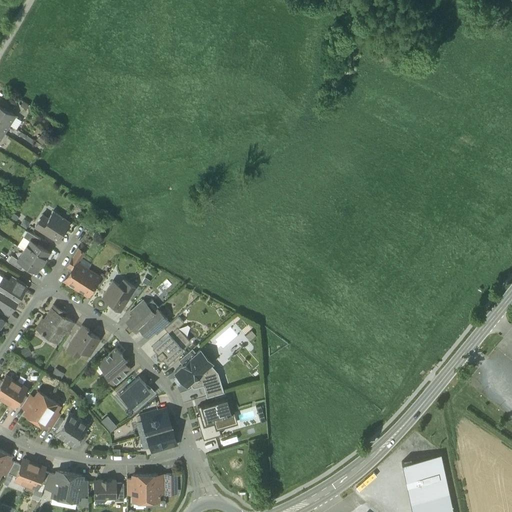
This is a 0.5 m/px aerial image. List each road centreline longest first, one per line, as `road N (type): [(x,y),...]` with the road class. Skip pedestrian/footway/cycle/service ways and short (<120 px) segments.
road 1 (secondary): [(511,294),(394,438),(322,496)]
road 2 (residential): [(46,286),(115,329),(174,397),(192,448)]
road 3 (residential): [(192,448),(155,459),(91,460),(0,433)]
